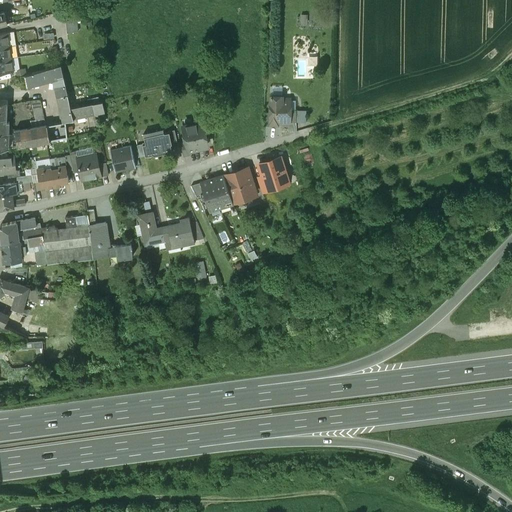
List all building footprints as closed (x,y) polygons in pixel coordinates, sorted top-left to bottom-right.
[(77,16),(66,17),(66,25),(78,24),(77,16)] [(78,24),(66,25),(67,32),(78,31),(78,24)] [(7,32),(0,33),(0,46),(9,45),(7,32)] [(9,45),(0,46),(0,59),(11,58),(9,45)] [(11,58),(0,59),(0,72),(13,70),(11,58)] [(59,65),(25,73),(28,84),(51,78),(60,117),(71,114),(59,65)] [(283,95),(269,95),(269,112),(264,112),(264,126),(279,126),(279,123),(290,123),(290,122),(306,122),(306,110),(295,110),(295,100),(291,100),(291,97),(283,98),(283,95)] [(8,100),(0,99),(0,132),(9,133),(9,128),(9,121),(7,121),(8,100)] [(33,127),(15,129),(15,133),(18,146),(49,140),(40,99),(31,100),(35,119),(30,120),(33,127)] [(102,100),(93,102),(95,113),(105,111),(102,100)] [(93,102),(82,104),(84,116),(95,113),(93,102)] [(73,118),(84,116),(82,104),(71,107),(73,118)] [(193,125),(183,127),(189,150),(199,148),(199,145),(208,143),(203,120),(192,122),(193,125)] [(175,129),(168,131),(169,131),(172,143),(177,141),(175,129)] [(166,131),(139,137),(144,158),(171,152),(166,131)] [(9,133),(0,132),(0,149),(9,147),(9,133)] [(15,133),(9,133),(9,147),(18,146),(15,133)] [(131,144),(110,149),(115,171),(136,166),(131,144)] [(77,152),(70,154),(73,168),(73,171),(80,169),(77,157),(78,156),(77,152)] [(78,156),(77,157),(80,169),(82,180),(101,176),(101,175),(99,163),(98,162),(95,162),(93,153),(78,156)] [(70,154),(64,155),(66,164),(67,170),(73,168),(70,154)] [(14,155),(0,156),(0,172),(16,170),(13,170),(12,162),(15,162),(14,155)] [(280,157),(259,164),(263,176),(267,188),(288,181),(280,157)] [(106,162),(99,163),(101,175),(109,173),(106,162)] [(66,164),(59,166),(59,168),(52,169),(55,185),(63,184),(63,182),(69,181),(67,170),(66,164)] [(51,168),(44,169),(44,167),(37,168),(38,173),(40,186),(46,185),(46,187),(55,185),(52,169),(51,168)] [(247,167),(224,175),(232,200),(256,193),(247,167)] [(224,175),(201,182),(204,193),(210,210),(233,203),(232,200),(224,175)] [(267,188),(263,176),(257,178),(262,193),(268,191),(267,188)] [(17,182),(0,184),(0,193),(12,193),(15,192),(21,192),(23,191),(22,182),(17,182)] [(201,182),(191,185),(196,195),(204,193),(201,182)] [(12,193),(0,193),(0,208),(14,207),(14,206),(25,204),(24,199),(13,200),(12,193)] [(106,222),(95,223),(94,209),(87,209),(88,214),(93,245),(94,258),(111,256),(110,247),(109,239),(106,222)] [(152,213),(139,215),(146,244),(158,241),(160,252),(167,250),(161,227),(155,228),(152,213)] [(55,225),(41,228),(40,224),(42,235),(44,242),(45,249),(48,263),(94,258),(93,245),(88,214),(65,217),(67,227),(57,228),(55,225)] [(31,218),(2,224),(0,226),(0,229),(2,242),(19,239),(18,228),(23,227),(24,231),(23,231),(24,238),(42,235),(40,224),(37,225),(35,218),(33,218),(31,218)] [(189,218),(180,220),(180,223),(161,227),(167,250),(194,244),(194,241),(190,225),(189,218)] [(204,239),(198,223),(190,225),(194,241),(204,239)] [(24,238),(19,239),(20,246),(25,245),(34,244),(44,242),(42,235),(24,238)] [(19,239),(2,242),(4,263),(5,262),(22,260),(21,254),(26,253),(25,245),(20,246),(19,239)] [(131,244),(110,247),(111,256),(117,255),(117,259),(133,257),(131,244)] [(40,250),(35,251),(36,265),(48,263),(45,249),(40,250)] [(198,280),(207,279),(205,261),(196,262),(198,280)] [(29,288),(0,279),(0,297),(4,293),(15,296),(11,308),(12,311),(26,318),(27,317),(21,314),(22,311),(26,298),(29,288)] [(40,291),(29,288),(26,298),(38,302),(39,300),(39,299),(39,294),(40,291)] [(2,328),(0,326),(0,331),(3,334),(2,336),(7,339),(12,333),(2,328)]
